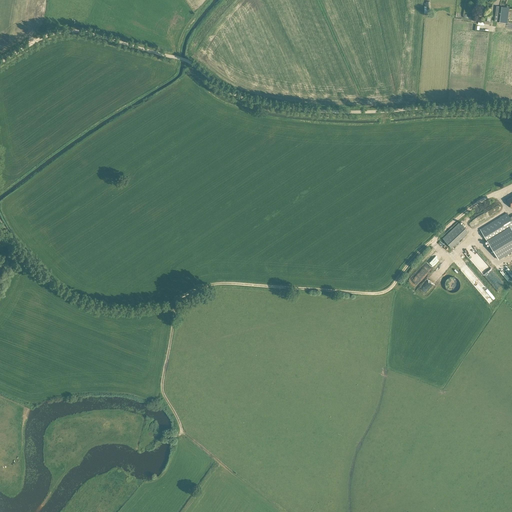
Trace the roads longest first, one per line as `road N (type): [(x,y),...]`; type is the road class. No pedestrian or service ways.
road 1 (unclassified): [(511,109),(261,103),(222,88),(185,60),(83,31),(50,34),(0,62)]
road 2 (track): [(500,189),(468,208),(384,292),(217,283),(176,303)]
road 3 (track): [(176,303),(117,311),(76,300),(0,221)]
road 4 (track): [(182,431),(162,391),(176,303)]
